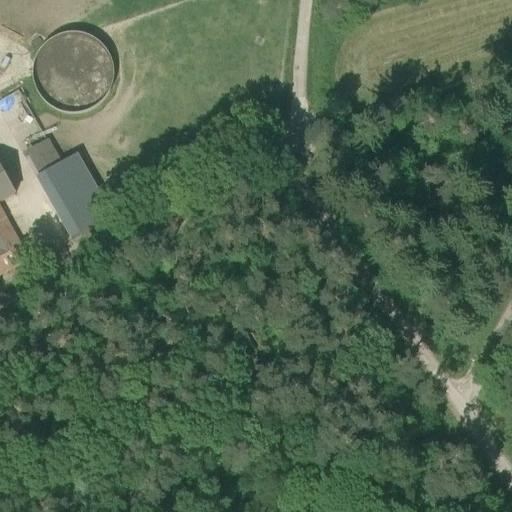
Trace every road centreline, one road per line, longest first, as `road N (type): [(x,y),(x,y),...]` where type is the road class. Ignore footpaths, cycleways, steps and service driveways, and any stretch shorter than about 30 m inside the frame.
road 1 (residential): [(0,298),(289,150)]
road 2 (track): [(289,150),(309,0)]
